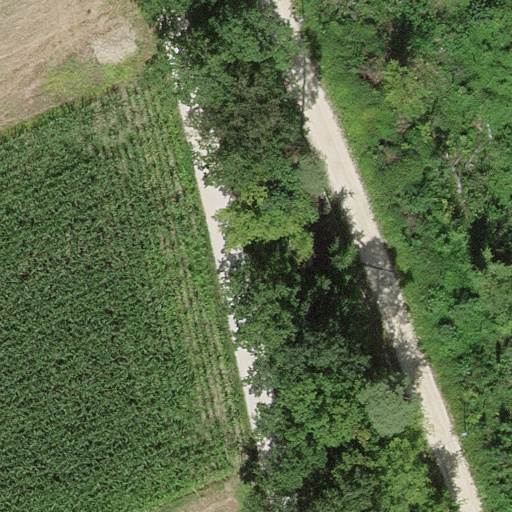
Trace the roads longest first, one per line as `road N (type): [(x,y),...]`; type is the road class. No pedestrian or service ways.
road 1 (track): [(464,511),(269,0)]
road 2 (track): [(160,0),(282,511)]
